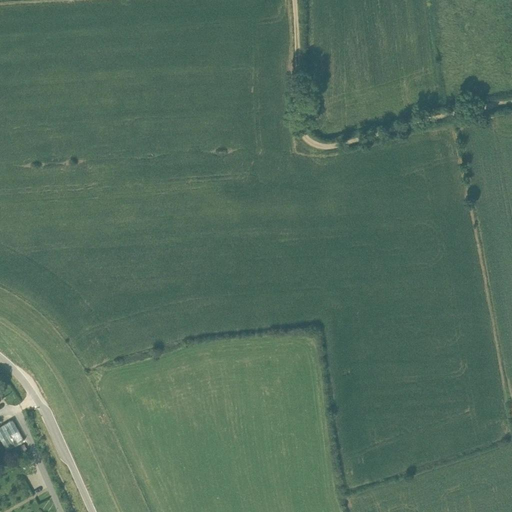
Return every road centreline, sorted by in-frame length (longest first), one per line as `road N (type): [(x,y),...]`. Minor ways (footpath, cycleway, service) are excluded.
road 1 (track): [(294,0),(298,130),(313,146),(511,101)]
road 2 (track): [(0,320),(54,368),(119,511)]
